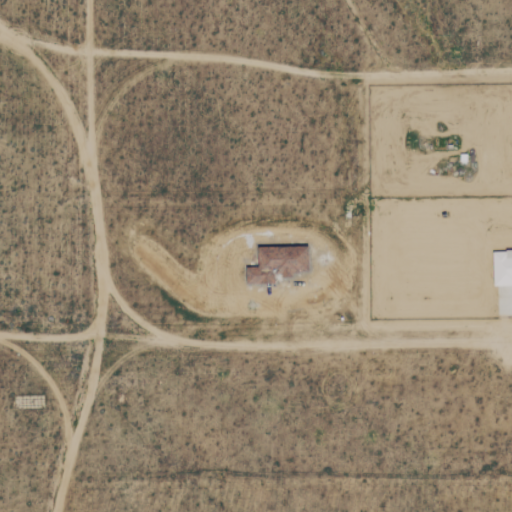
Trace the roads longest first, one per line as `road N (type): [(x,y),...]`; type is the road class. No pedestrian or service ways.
road 1 (track): [(154,337),(247,349),(511,339)]
road 2 (track): [(511,67),(380,71)]
